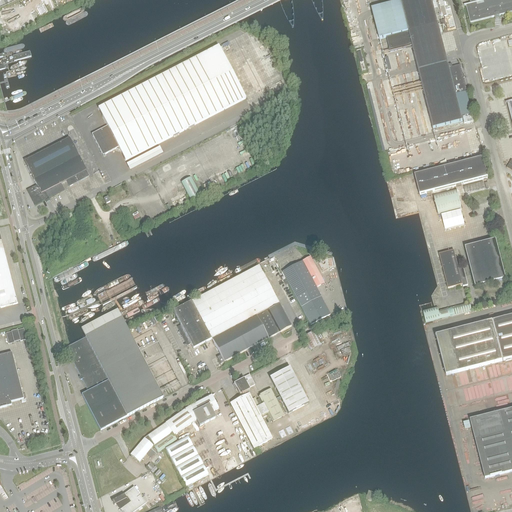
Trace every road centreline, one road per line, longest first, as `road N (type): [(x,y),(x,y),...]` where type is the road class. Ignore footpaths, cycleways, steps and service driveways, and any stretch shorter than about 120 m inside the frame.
road 1 (unclassified): [(81,447),(300,334)]
road 2 (unclassified): [(511,28),(467,48),(511,226)]
road 3 (tertiary): [(81,447),(24,228)]
road 4 (tertiary): [(18,230),(74,447)]
road 5 (tertiary): [(83,93),(270,0)]
